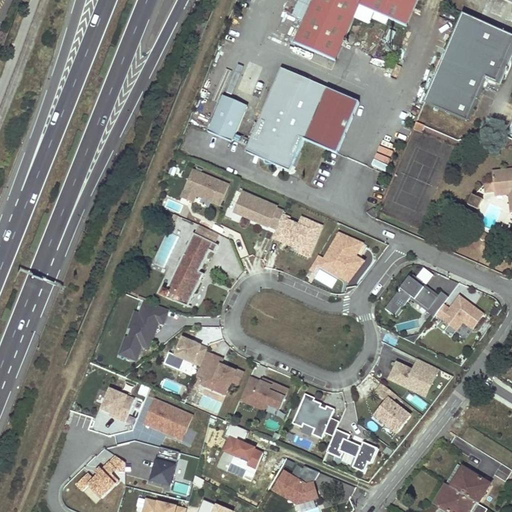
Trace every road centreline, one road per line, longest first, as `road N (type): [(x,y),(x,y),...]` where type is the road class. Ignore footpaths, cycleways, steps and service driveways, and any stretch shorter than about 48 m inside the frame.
road 1 (residential): [(360,293),(346,305),(325,306),(255,284),(234,325),(243,341),(342,377),(368,347),(366,317)]
road 2 (unknown): [(274,0),(262,43),(273,53),(396,94),(340,212)]
road 3 (trunk): [(50,252),(62,249),(179,0)]
road 4 (trunk): [(50,252),(149,0)]
road 5 (trunk): [(106,0),(9,226)]
road 6 (residential): [(401,239),(182,142)]
road 7 (trunk): [(79,0),(9,226)]
road 8 (tertiary): [(370,511),(475,377)]
road 9 (trunk): [(0,384),(50,252)]
road 10 (residential): [(511,287),(401,239)]
